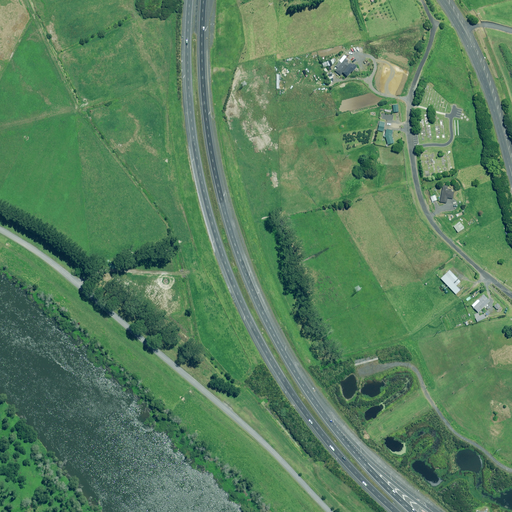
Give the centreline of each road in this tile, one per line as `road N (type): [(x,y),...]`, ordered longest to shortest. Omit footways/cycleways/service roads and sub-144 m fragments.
road 1 (motorway): [(396,511),(315,427),(276,371),(222,257),(196,157),(189,0)]
road 2 (motorway): [(203,0),(212,160),(242,268),(280,348),(354,453)]
road 3 (unclassified): [(0,228),(255,433),(331,511)]
road 4 (unclassified): [(511,294),(440,233),(421,203),(408,115),(432,33),(423,3)]
road 5 (track): [(511,472),(442,422),(412,368),(363,375)]
road 6 (secondary): [(443,0),(486,84),(511,173)]
